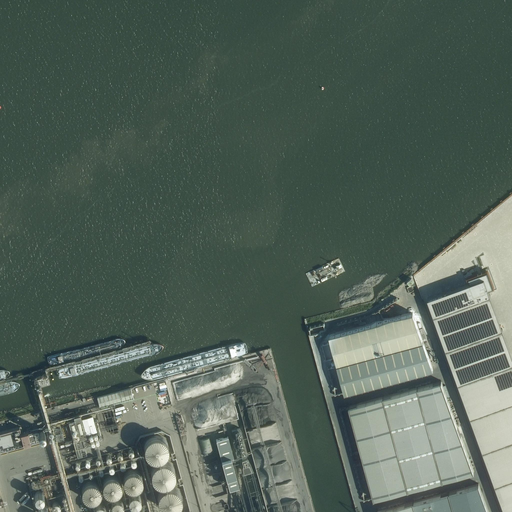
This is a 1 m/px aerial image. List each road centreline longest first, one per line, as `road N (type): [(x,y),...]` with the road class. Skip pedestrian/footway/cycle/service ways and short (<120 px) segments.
road 1 (unknown): [(329,399),(322,336),(336,320),(396,291),(419,301),(446,367)]
road 2 (unknown): [(511,368),(467,243),(511,202)]
road 3 (unknown): [(362,503),(483,469)]
road 4 (unknown): [(329,399),(446,367)]
